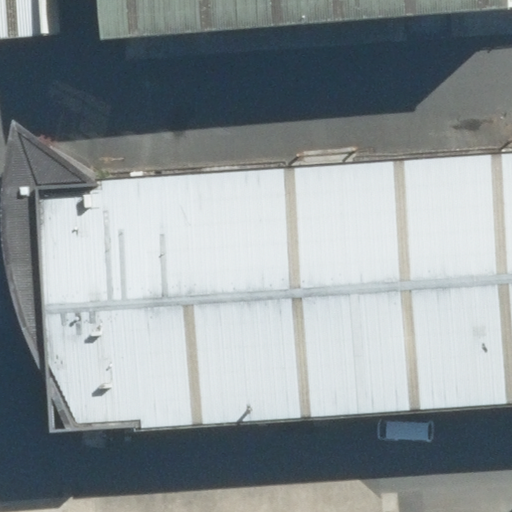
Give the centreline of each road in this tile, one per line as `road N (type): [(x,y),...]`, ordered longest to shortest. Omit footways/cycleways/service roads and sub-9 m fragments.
road 1 (unknown): [(0,409),(46,441),(511,417)]
road 2 (unknown): [(511,27),(72,59),(0,83)]
